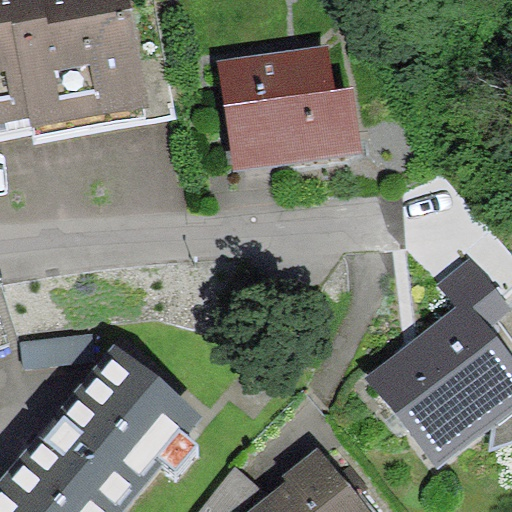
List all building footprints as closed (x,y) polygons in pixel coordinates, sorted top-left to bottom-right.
[(0,0),(0,125),(171,107),(164,44),(129,48),(123,0),(0,0)] [(227,136),(272,132),(274,149),(350,142),(344,81),(326,83),(322,43),(219,53),(227,136)] [(470,315),(497,295),(464,249),(434,276),(455,297),(470,315)] [(367,369),(435,454),(485,410),(501,428),(511,423),(511,284),(497,295),(470,315),(455,297),(367,369)] [(103,511),(187,415),(117,355),(0,490),(0,511),(103,511)] [(251,511),(352,511),(322,478),(344,458),(323,435),(281,473),(288,480),(251,511)] [(223,511),(253,480),(226,457),(187,501),(199,511),(223,511)]
